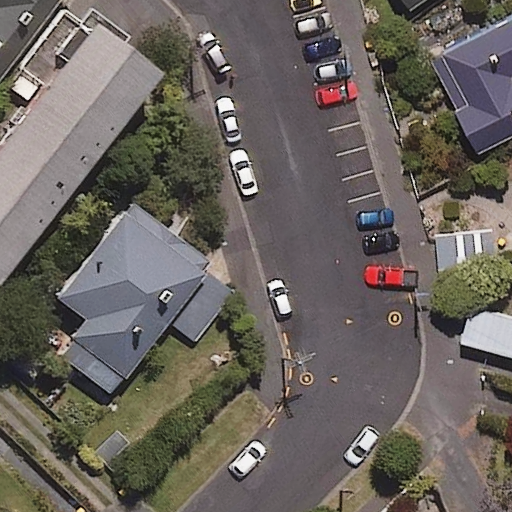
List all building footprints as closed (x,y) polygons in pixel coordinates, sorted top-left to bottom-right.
[(0,0),(0,80),(59,0),(0,0)] [(398,0),(407,13),(426,0),(398,0)] [(125,43),(87,13),(60,48),(67,53),(0,141),(0,284),(149,88),(112,60),(125,43)] [(511,21),(428,62),(474,157),(511,138),(511,21)] [(232,293),(124,209),(48,301),(77,329),(55,357),(109,399),(156,339),(180,359),(232,293)] [(495,262),(490,229),(432,238),(437,271),(495,262)] [(511,317),(469,307),(460,344),(511,356),(511,317)]
